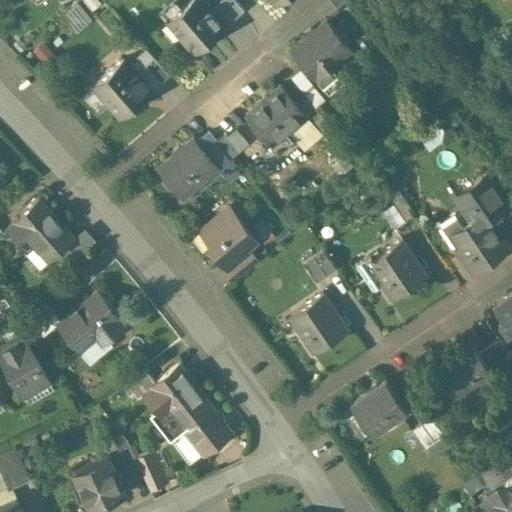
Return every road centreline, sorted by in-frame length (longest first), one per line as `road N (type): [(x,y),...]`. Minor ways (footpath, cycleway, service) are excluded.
road 1 (residential): [(86,193),(274,429)]
road 2 (residential): [(86,193),(256,50)]
road 3 (residential): [(274,429),(445,313)]
road 4 (residential): [(288,452),(163,511)]
road 5 (residential): [(0,102),(86,193)]
